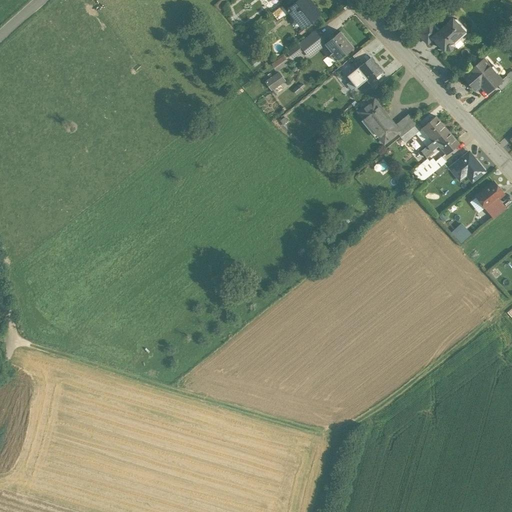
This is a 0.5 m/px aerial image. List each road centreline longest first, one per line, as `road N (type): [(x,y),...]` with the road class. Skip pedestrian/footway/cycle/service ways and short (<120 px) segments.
road 1 (track): [(317,511),(334,442),(13,342)]
road 2 (tertiary): [(355,0),(511,170)]
road 3 (track): [(334,442),(511,304)]
